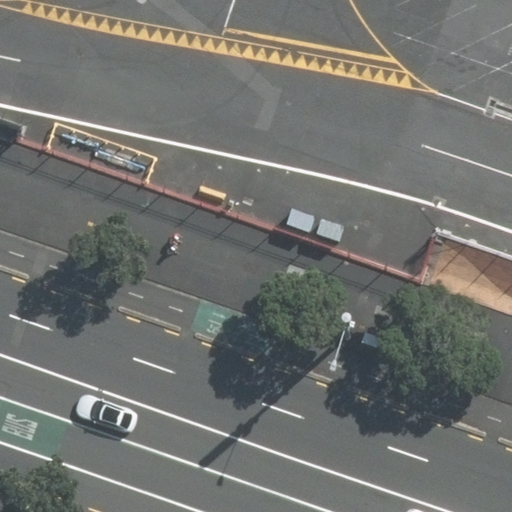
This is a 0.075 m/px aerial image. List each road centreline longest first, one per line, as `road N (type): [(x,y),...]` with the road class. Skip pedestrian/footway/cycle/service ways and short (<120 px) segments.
road 1 (unknown): [(511,66),(419,52),(330,78),(288,103),(164,410)]
road 2 (secondary): [(452,511),(0,354)]
